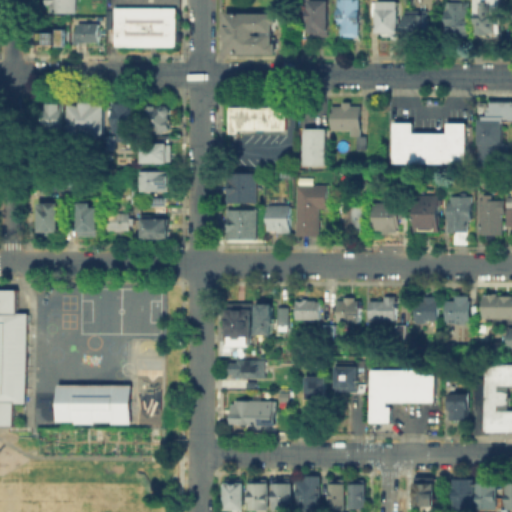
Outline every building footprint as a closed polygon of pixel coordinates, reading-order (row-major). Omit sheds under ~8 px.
[(75,0),(75,10),(48,10),(48,0),(75,0)] [(328,0),(328,35),(307,35),(307,0),(328,0)] [(359,0),(359,35),(340,35),(340,22),(337,22),(337,0),(359,0)] [(399,0),(399,31),(376,31),(376,0),(399,0)] [(447,35),(447,0),(470,0),(470,35),(447,35)] [(477,34),(477,0),(502,0),(503,33),(477,34)] [(175,6),(175,46),(114,46),(114,6),(175,6)] [(405,35),(405,9),(428,9),(428,39),(414,39),(414,35),(405,35)] [(226,12),(272,12),(273,52),(226,52),(226,12)] [(98,22),(98,42),(74,42),(73,22),(98,22)] [(35,44),(36,30),(64,30),(64,44),(35,44)] [(150,125),(150,100),(181,100),(180,126),(150,125)] [(511,100),(479,100),(478,163),(503,163),(503,119),(511,119),(511,100)] [(350,134),(350,129),(331,128),(331,105),(361,105),(361,134),(350,134)] [(285,107),(285,132),(229,132),(229,106),(285,107)] [(118,107),(136,107),(136,143),(118,143),(118,107)] [(50,108),(65,108),(65,131),(50,131),(50,108)] [(77,135),(77,109),(107,109),(107,135),(77,135)] [(414,122),(414,132),(448,131),(448,122),(467,122),(467,162),(394,163),(394,122),(414,122)] [(303,166),(303,127),(325,127),(325,167),(303,166)] [(144,163),(144,140),(170,140),(170,163),(144,163)] [(69,146),(69,163),(46,163),(46,146),(69,146)] [(145,192),(145,172),(173,172),(173,192),(145,192)] [(227,200),(227,174),(257,174),(257,200),(227,200)] [(42,175),(68,175),(68,191),(42,191),(42,175)] [(297,184),(326,184),(326,206),(321,206),(321,233),(297,233),(297,184)] [(414,193),(439,194),(439,231),(413,231),(414,193)] [(447,231),(447,194),(471,195),(471,219),(468,219),(467,231),(447,231)] [(479,233),(479,198),(502,198),(502,233),(479,233)] [(373,200),(398,200),(397,230),(373,230),(373,200)] [(345,231),(345,201),(368,201),(368,231),(345,231)] [(269,204),(289,204),(289,230),(270,230),(269,204)] [(43,207),(60,208),(60,237),(43,237),(43,207)] [(98,207),(98,237),(82,237),(82,207),(98,207)] [(258,208),(258,237),(227,237),(226,208),(258,208)] [(133,216),(133,232),(112,232),(112,216),(133,216)] [(146,220),(170,220),(170,239),(146,239),(146,220)] [(0,288),(0,429),(19,429),(19,406),(31,406),(30,313),(19,314),(18,288),(0,288)] [(375,302),(390,302),(390,296),(399,296),(399,321),(375,321),(375,302)] [(487,296),(511,296),(511,320),(487,320),(487,296)] [(458,300),(458,297),(476,297),(476,316),(471,316),(471,325),(449,325),(449,300),(458,300)] [(421,321),(421,299),(441,299),(441,321),(421,321)] [(343,301),(364,301),(364,324),(343,324),(343,301)] [(301,302),(325,302),(325,321),(301,321),(301,302)] [(262,337),(262,306),(278,306),(278,337),(262,337)] [(281,325),(281,309),(292,309),(292,325),(281,325)] [(231,310),(254,310),(254,347),(240,347),(240,355),(230,355),(231,310)] [(400,340),(400,327),(408,327),(408,340),(400,340)] [(327,328),(337,328),(337,341),(327,340),(327,328)] [(267,363),(267,379),(235,378),(235,363),(267,363)] [(511,412),(510,412),(500,413),(499,407),(510,406),(510,393),(499,392),(499,386),(511,386),(511,365),(489,365),(486,432),(511,432),(511,412)] [(341,367),(361,367),(361,394),(341,394),(341,367)] [(394,424),(373,423),(373,372),(437,372),(437,402),(394,402),(394,424)] [(327,380),(326,399),(311,399),(311,380),(327,380)] [(133,384),(132,424),(55,423),(55,384),(133,384)] [(453,395),(469,395),(469,418),(453,418),(453,395)] [(235,403),(277,403),(277,427),(235,427),(235,403)] [(269,476),(269,510),(253,510),(254,476),(269,476)] [(418,511),(419,478),(439,478),(439,511),(418,511)] [(298,510),(298,480),(321,480),(320,511),(304,511),(304,510),(298,510)] [(454,511),(454,480),(474,480),(473,511),(454,511)] [(245,481),(245,511),(227,511),(227,481),(245,481)] [(276,482),(293,482),(293,510),(276,510),(276,482)] [(482,510),(482,482),(497,482),(497,510),(482,510)] [(333,510),(333,484),(345,484),(345,510),(333,510)] [(351,510),(351,485),(364,485),(364,510),(351,510)]
